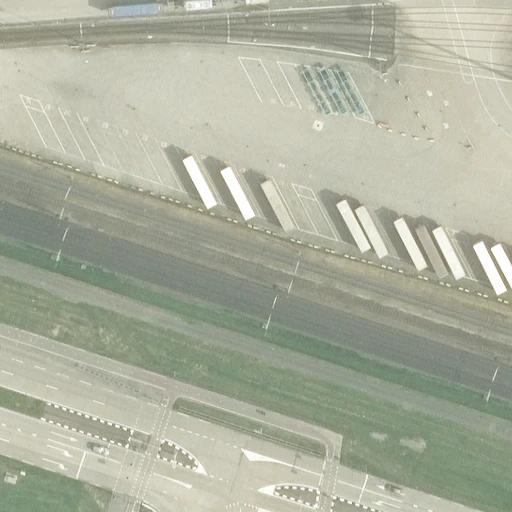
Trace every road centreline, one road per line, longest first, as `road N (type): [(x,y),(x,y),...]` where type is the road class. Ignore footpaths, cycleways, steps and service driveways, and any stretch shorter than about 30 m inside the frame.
road 1 (secondary): [(242,450),(0,368)]
road 2 (secondary): [(0,428),(203,493)]
road 3 (secondary): [(435,511),(242,450)]
